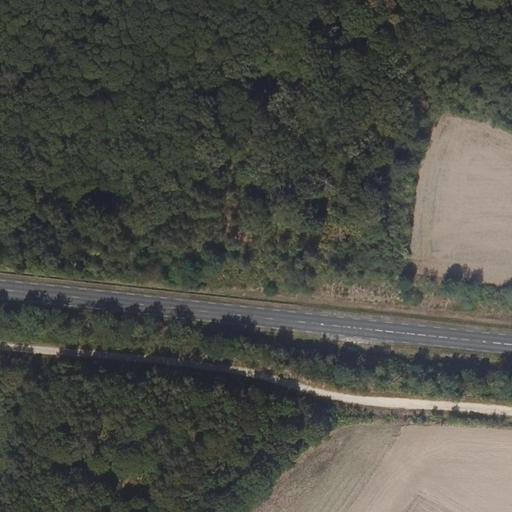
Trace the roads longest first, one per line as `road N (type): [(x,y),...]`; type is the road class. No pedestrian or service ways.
road 1 (track): [(0,347),(214,366),(336,397),(511,412)]
road 2 (primary): [(0,290),(511,346)]
